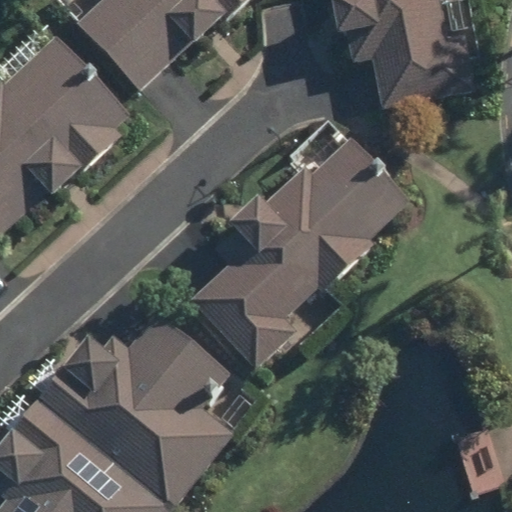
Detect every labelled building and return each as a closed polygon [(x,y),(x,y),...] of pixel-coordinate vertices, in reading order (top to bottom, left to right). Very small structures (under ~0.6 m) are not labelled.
[(117,0),(81,34),(145,101),(197,51),(201,55),(260,0),(117,0)] [(357,72),(377,69),(387,120),(480,100),(469,45),(450,50),(442,3),(449,1),(448,0),(341,0),(343,6),(336,8),(344,46),(353,45),(357,72)] [(61,44),(0,101),(0,249),(51,202),(57,208),(123,146),(115,138),(133,121),(61,44)] [(193,311),(257,381),(299,342),(288,330),(321,300),(326,305),(380,256),(375,251),(415,215),(357,152),(316,189),(306,177),(240,237),(255,254),(193,311)] [(181,511),(236,443),(207,420),(237,382),(161,322),(134,357),(118,344),(107,358),(96,349),(0,470),(0,475),(10,484),(0,496),(0,497),(12,507),(8,511),(181,511)]
